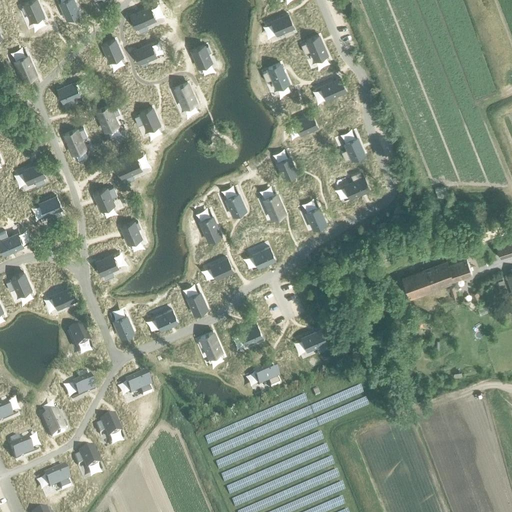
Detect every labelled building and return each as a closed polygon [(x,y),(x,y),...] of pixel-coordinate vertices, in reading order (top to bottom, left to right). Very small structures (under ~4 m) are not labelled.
[(24,5),(21,7),(24,13),(27,12),(31,20),(43,15),(36,0),(31,0),(23,3),(24,5)] [(73,0),(62,0),(59,2),(67,19),(79,13),(73,0)] [(149,6),(130,14),(135,27),(137,26),(140,32),(148,29),(146,23),(155,19),(149,6)] [(288,13),(271,21),(276,34),(283,31),(285,37),(294,33),(291,27),(293,26),(288,13)] [(306,42),(300,44),(304,53),(310,51),(314,60),(327,54),(318,34),(306,40),(306,42)] [(115,38),(102,44),(109,61),(122,55),(115,38)] [(150,43),(133,50),(139,63),(141,62),(142,65),(149,62),(147,59),(156,55),(150,43)] [(204,44),(191,50),(199,67),(211,61),(207,53),(211,51),(208,45),(205,46),(204,44)] [(27,56),(15,62),(23,80),(35,75),(27,56)] [(268,70),(262,72),(266,81),(272,79),(276,88),(288,82),(280,62),(267,68),(268,70)] [(340,77),(320,86),(326,98),(346,90),(340,77)] [(74,81),(57,89),(63,101),(64,101),(67,107),(76,103),(73,97),(79,94),(74,81)] [(187,82),(175,87),(183,107),(196,101),(187,82)] [(109,105),(96,110),(105,130),(117,124),(113,115),(119,113),(116,104),(110,107),(109,105)] [(140,114),(134,116),(138,125),(144,123),(147,129),(159,124),(152,107),(139,112),(140,114)] [(312,114),(295,121),(300,134),(317,126),(312,114)] [(77,128),(64,134),(73,153),(85,148),(81,139),(87,136),(83,127),(77,130),(77,128)] [(347,149),(341,151),(345,160),(351,157),(351,159),(364,154),(357,137),(344,142),(347,149)] [(289,156),(277,162),(284,179),(297,173),(289,156)] [(133,157),(116,165),(121,177),(123,176),(126,182),(135,178),(132,172),(138,170),(133,157)] [(39,163),(22,170),(28,183),(34,180),(36,186),(45,182),(43,176),(44,175),(39,163)] [(353,181),(344,185),(349,197),(369,189),(364,176),(362,177),(359,171),(350,175),(353,181)] [(106,187),(94,192),(101,209),(114,204),(111,197),(117,195),(113,186),(107,189),(106,187)] [(444,186),(434,188),(437,198),(447,196),(444,186)] [(238,193),(225,198),(233,215),(245,210),(238,193)] [(276,193),(263,199),(272,218),(285,213),(276,193)] [(56,195),(39,202),(45,215),(51,212),(54,218),(62,214),(60,208),(61,208),(56,195)] [(318,206),(306,211),(313,229),(326,223),(318,206)] [(212,215),(199,221),(208,240),(221,235),(212,215)] [(134,220),(121,226),(128,243),(141,237),(137,229),(141,227),(138,221),(134,222),(134,220)] [(6,231),(0,232),(0,246),(3,254),(23,245),(17,233),(8,237),(6,231)] [(447,240),(449,247),(458,245),(455,237),(447,240)] [(511,239),(495,245),(499,258),(511,253),(511,239)] [(269,246),(252,254),(258,266),(275,259),(269,246)] [(112,254),(95,261),(101,274),(102,273),(105,279),(114,275),(111,269),(118,266),(112,254)] [(227,258),(210,265),(216,278),(233,270),(227,258)] [(401,276),(409,298),(455,282),(454,280),(471,273),(466,259),(448,266),(446,260),(401,276)] [(11,279),(5,282),(9,290),(15,288),(18,294),(31,289),(23,272),(11,277),(11,279)] [(71,286),(51,295),(57,307),(77,299),(71,286)] [(199,291),(187,297),(194,314),(207,308),(199,291)] [(471,294),(473,300),(479,298),(477,291),(471,294)] [(172,309),(155,316),(160,329),(177,322),(172,309)] [(399,320),(403,332),(422,326),(419,314),(399,320)] [(126,315),(113,320),(120,337),(133,332),(126,315)] [(256,324),(239,331),(245,344),(254,340),(255,343),(262,340),(260,337),(262,336),(256,324)] [(82,325),(69,331),(76,348),(89,342),(82,325)] [(321,328),(301,337),(308,352),(317,348),(318,352),(327,348),(325,342),(326,341),(321,328)] [(201,339),(197,340),(200,347),(204,345),(209,357),(221,351),(213,331),(200,337),(201,339)] [(273,364),(253,373),(258,386),(268,382),(270,388),(279,384),(276,378),(278,377),(273,364)] [(79,381),(72,384),(78,397),(95,389),(89,377),(88,377),(85,371),(76,375),(79,381)] [(145,373),(125,382),(130,394),(140,390),(142,396),(151,392),(148,386),(150,386),(145,373)] [(0,421),(12,416),(6,403),(0,405),(0,421)] [(56,412),(43,418),(52,437),(64,432),(63,430),(67,429),(64,422),(61,423),(56,412)] [(101,423),(95,425),(99,434),(105,431),(108,438),(121,432),(113,415),(101,421),(101,423)] [(18,436),(9,440),(12,446),(10,447),(15,459),(32,452),(27,439),(20,442),(18,436)] [(80,454),(74,457),(78,466),(84,463),(86,469),(99,464),(92,447),(79,453),(80,454)] [(64,467),(44,475),(49,488),(58,484),(61,490),(70,486),(67,480),(69,479),(64,467)]
